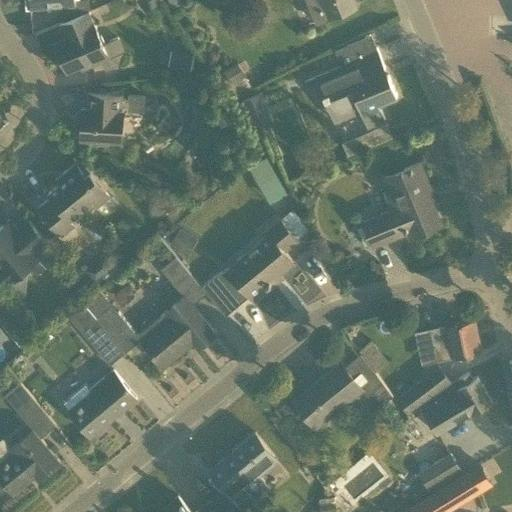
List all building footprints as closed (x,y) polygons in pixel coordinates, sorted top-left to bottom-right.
[(135,0),(145,13),(162,0),(135,0)] [(322,2),(329,18),(356,7),(353,0),(305,0),(309,7),(322,2)] [(82,69),(109,58),(94,23),(94,24),(88,11),(58,23),(64,37),(54,41),(67,72),(81,66),(82,69)] [(338,59),(353,53),(350,44),(335,50),(338,59)] [(381,69),(385,67),(377,47),(353,57),(355,61),(305,81),(308,90),(319,85),(325,99),(332,96),(341,119),(361,111),(368,127),(386,119),(379,103),(397,96),(389,75),(385,76),(381,69)] [(171,51),(168,65),(191,70),(193,55),(171,51)] [(246,76),(228,87),(235,98),(252,88),(246,76)] [(80,139),(96,140),(96,144),(109,145),(109,141),(122,142),(123,112),(121,112),(122,94),(88,92),(87,107),(81,107),(80,139)] [(258,93),(243,99),(249,115),(264,109),(258,93)] [(374,130),(373,134),(376,143),(392,136),(387,125),(374,130)] [(267,156),(249,167),(270,203),(288,193),(267,156)] [(62,234),(75,224),(71,220),(108,190),(91,170),(86,174),(77,162),(56,179),(59,184),(48,193),(51,197),(39,207),(62,234)] [(410,237),(441,224),(426,188),(430,186),(420,162),(385,177),(397,207),(363,221),(373,245),(407,231),(410,237)] [(254,300),(274,284),(271,280),(294,261),(285,250),(297,240),(280,218),(262,232),(266,236),(235,261),(246,275),(226,291),(237,304),(249,294),(254,300)] [(0,272),(8,282),(39,257),(45,265),(46,265),(57,256),(29,221),(17,230),(9,220),(0,226),(0,272)] [(180,227),(169,243),(182,251),(192,235),(180,227)] [(176,286),(191,274),(176,255),(161,268),(176,286)] [(84,268),(92,280),(110,268),(102,256),(84,268)] [(168,310),(138,334),(117,309),(101,323),(112,336),(126,352),(141,339),(163,365),(193,340),(199,346),(215,333),(185,296),(168,310)] [(97,349),(112,336),(101,323),(97,317),(81,330),(97,349)] [(436,361),(482,351),(475,319),(429,328),(436,361)] [(22,327),(13,335),(21,345),(30,336),(22,327)] [(372,340),(359,350),(361,353),(377,372),(390,362),(372,340)] [(316,426),(363,387),(341,361),(315,382),(317,385),(297,401),(295,399),(294,400),(316,426)] [(409,414),(452,381),(440,365),(397,399),(409,414)] [(138,397),(114,369),(90,389),(85,384),(64,402),(69,408),(68,408),(91,436),(115,416),(112,413),(121,406),(123,409),(138,397)] [(493,402),(477,376),(473,378),(468,371),(452,381),(409,414),(429,447),(476,419),(473,413),(493,402)] [(383,403),(393,392),(377,372),(365,384),(383,403)] [(25,418),(40,406),(20,381),(4,394),(25,418)] [(39,479),(60,461),(34,429),(0,457),(0,492),(1,493),(9,487),(14,492),(35,474),(39,479)] [(270,487),(259,474),(278,459),(255,432),(209,470),(231,497),(244,486),(255,499),(270,487)] [(442,482),(461,470),(450,453),(431,465),(442,482)] [(478,462),(449,481),(462,503),(492,485),(478,462)] [(444,511),(432,491),(412,504),(417,511),(444,511)] [(191,511),(178,496),(158,511),(191,511)] [(243,511),(236,502),(224,511),(243,511)]
